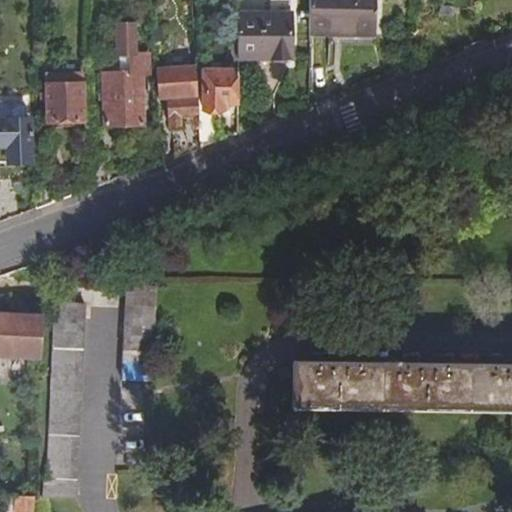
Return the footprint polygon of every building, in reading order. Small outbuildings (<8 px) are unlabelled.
[(230,56),(230,68),(282,69),(282,0),(261,0),(261,25),(230,25),(230,40),(230,56)] [(304,0),(303,36),(365,38),(366,0),(304,0)] [(94,73),(96,125),(135,124),(134,72),(141,72),(140,52),(127,53),(126,23),(109,23),(109,53),(120,53),(120,72),(94,73)] [(219,56),(230,56),(230,40),(219,40),(219,56)] [(188,65),(147,67),(148,99),(160,98),(162,121),(174,121),(173,116),(190,115),(188,65)] [(213,100),(229,100),(230,68),(196,68),(195,107),(213,107),(213,100)] [(74,82),(39,82),(39,119),(74,119),(74,82)] [(191,128),(193,147),(208,142),(207,121),(191,122),(191,128)] [(21,124),(0,124),(0,166),(21,167),(21,124)] [(168,130),(169,156),(193,147),(191,128),(168,130)] [(100,155),(79,154),(79,190),(100,182),(100,155)] [(45,176),(27,176),(26,210),(44,203),(45,176)] [(149,289),(119,288),(114,380),(144,381),(149,289)] [(68,500),(79,306),(49,305),(39,479),(36,479),(35,499),(68,500)] [(0,354),(33,357),(35,321),(0,319),(0,354)] [(511,411),(511,364),(293,362),(292,409),(511,411)] [(26,511),(27,499),(7,498),(6,511),(26,511)]
